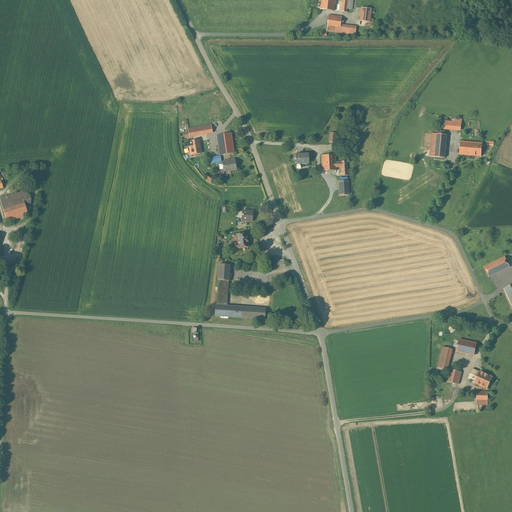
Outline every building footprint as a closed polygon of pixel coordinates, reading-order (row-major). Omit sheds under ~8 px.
[(331,0),(321,0),(320,9),(333,11),(334,4),(334,1),(334,0),(331,0)] [(346,12),(346,9),(352,9),(352,0),(342,0),(341,11),(346,12)] [(371,9),(361,8),(359,21),(369,22),(371,9)] [(341,17),(328,15),(326,31),(339,32),(340,24),(341,17)] [(340,24),(339,32),(355,34),(356,26),(340,24)] [(461,122),(445,121),(444,128),(460,130),(461,122)] [(210,125),(188,129),(189,133),(189,137),(212,132),(210,125)] [(339,133),(329,132),(328,142),(338,143),(339,133)] [(217,136),(218,143),(232,141),(231,138),(231,137),(231,134),(231,133),(230,133),(227,134),(221,135),(220,135),(217,135),(217,136)] [(446,135),(431,133),(429,156),(444,158),(446,135)] [(198,140),(188,142),(191,155),(200,153),(198,140)] [(232,141),(218,143),(220,155),(233,153),(233,149),(232,145),(232,144),(232,143),(232,141)] [(466,142),(461,141),(459,154),(480,156),(482,143),(469,142),(469,141),(466,141),(466,142)] [(308,154),(295,155),(296,164),(300,164),(308,164),(308,154)] [(335,155),(321,156),(322,171),(336,170),(336,167),(335,162),(335,155)] [(222,164),(218,165),(219,174),(224,174),(224,172),(236,170),(234,159),(229,160),(229,161),(222,162),(222,164)] [(335,162),(336,167),(341,167),(342,176),(347,175),(346,161),(341,161),(341,162),(335,162)] [(347,181),(338,182),(339,196),(348,195),(347,181)] [(0,198),(0,200),(2,208),(23,201),(24,202),(31,199),(28,190),(0,198)] [(23,201),(2,208),(6,222),(28,216),(24,202),(23,201)] [(252,212),(242,211),(242,221),(242,219),(247,220),(247,221),(252,221),(252,212)] [(247,233),(236,234),(237,244),(238,248),(248,247),(247,233)] [(511,252),(484,267),(488,277),(511,265),(511,252)] [(230,265),(218,264),(218,265),(219,265),(218,280),(217,280),(219,280),(218,288),(227,289),(228,281),(229,281),(228,281),(229,266),(230,266),(230,265)] [(511,284),(503,289),(511,307),(511,284)] [(227,289),(218,288),(217,305),(226,306),(227,289)] [(226,306),(217,305),(215,305),(214,316),(215,316),(242,318),(264,319),(264,320),(265,308),(265,309),(243,307),(242,307),(226,306)] [(458,346),(457,352),(473,355),(477,340),(460,336),(458,346)] [(453,349),(443,347),(437,368),(447,370),(453,349)] [(475,382),(480,372),(472,368),(468,379),(475,382)] [(454,370),(450,370),(447,382),(458,384),(461,372),(454,370)] [(492,377),(480,371),(480,372),(475,382),(475,383),(486,389),(492,377)] [(488,392),(477,392),(476,405),(487,405),(488,392)]
